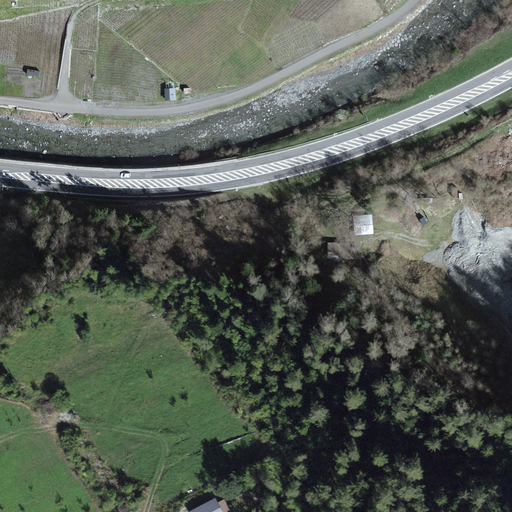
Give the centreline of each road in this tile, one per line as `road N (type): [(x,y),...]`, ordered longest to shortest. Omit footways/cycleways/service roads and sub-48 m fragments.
road 1 (primary): [(0,173),(121,183),(264,167),(404,124),(511,70)]
road 2 (unclassified): [(415,0),(369,31),(221,99),(156,112),(61,108)]
road 3 (track): [(0,455),(55,427),(158,435),(165,457),(146,511)]
